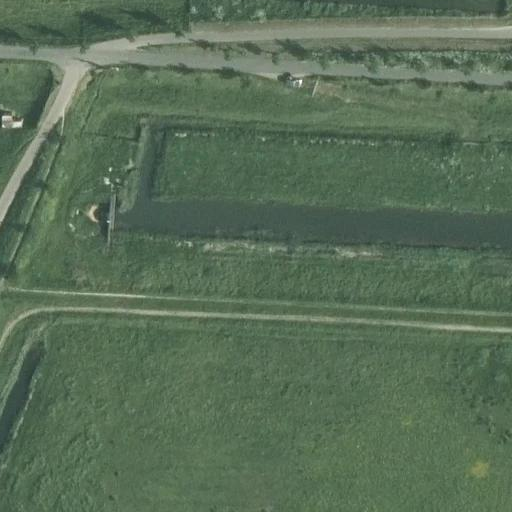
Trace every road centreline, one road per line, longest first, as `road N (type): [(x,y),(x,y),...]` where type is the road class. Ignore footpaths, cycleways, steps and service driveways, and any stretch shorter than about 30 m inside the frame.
road 1 (unknown): [(0,344),(7,324),(32,310),(511,332)]
road 2 (unclassified): [(0,52),(511,81)]
